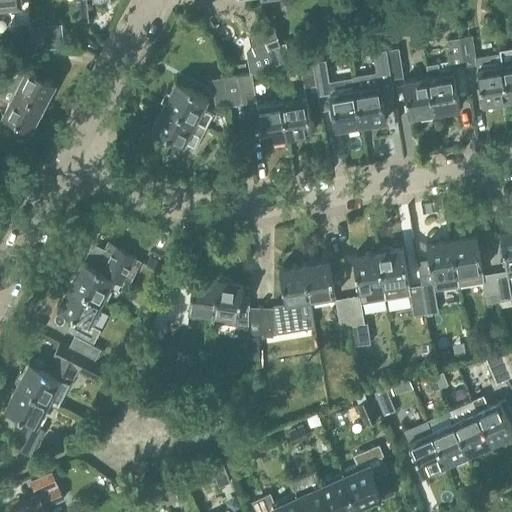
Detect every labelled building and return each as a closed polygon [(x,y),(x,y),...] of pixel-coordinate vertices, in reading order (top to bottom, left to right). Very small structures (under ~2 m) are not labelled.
[(0,0),(0,12),(23,10),(22,0),(0,0)] [(74,0),(77,22),(89,21),(87,0),(74,0)] [(65,46),(62,23),(44,25),(46,48),(65,46)] [(30,27),(32,49),(46,48),(44,25),(30,27)] [(276,26),(264,30),(272,50),(276,66),(297,60),(292,41),(281,44),(276,26)] [(247,50),(250,71),(252,71),(252,73),(276,66),(272,50),(264,30),(249,34),(253,48),(247,50)] [(461,37),(466,66),(478,64),(473,35),(461,37)] [(466,66),(461,37),(448,39),(453,68),(466,66)] [(387,49),(386,41),(373,43),(379,81),(392,79),(387,49)] [(387,49),(392,79),(404,77),(399,47),(387,49)] [(502,63),(506,85),(508,99),(511,98),(511,50),(501,52),(503,62),(502,63)] [(331,89),(326,59),(314,61),(318,91),(331,89)] [(293,89),(280,91),(282,99),(288,136),(313,132),(307,95),(306,93),(318,91),(314,61),(301,64),(305,89),(293,89)] [(429,75),(431,89),(435,112),(460,107),(454,71),(451,71),(449,61),(439,62),(427,64),(429,75)] [(6,85),(16,91),(44,105),(56,83),(18,63),(15,68),(11,66),(0,86),(4,88),(3,90),(4,90),(6,85)] [(502,63),(477,67),(483,103),(508,99),(506,85),(502,63)] [(239,75),(242,94),(244,104),(257,102),(252,73),(252,71),(250,71),(250,73),(239,75)] [(387,120),(384,100),(395,98),(392,79),(379,81),(377,71),(354,75),(355,87),(357,97),(361,124),(387,120)] [(239,75),(225,77),(231,106),(244,104),(242,94),(239,75)] [(429,75),(404,79),(410,116),(435,112),(431,89),(429,75)] [(231,106),(225,77),(212,79),(216,108),(231,106)] [(166,102),(164,104),(196,121),(206,126),(213,112),(204,107),(209,97),(177,81),(171,92),(167,90),(162,100),(166,102)] [(1,95),(9,100),(2,113),(32,129),(44,105),(16,91),(6,85),(4,90),(3,90),(1,95)] [(355,87),(330,91),(337,128),(361,124),(355,87)] [(257,104),(263,140),(288,136),(282,99),(257,104)] [(196,121),(164,104),(152,128),(184,145),(188,137),(199,142),(207,126),(206,126),(196,121)] [(507,270),(495,272),(500,301),(511,299),(511,297),(509,277),(511,275),(511,228),(500,231),(507,270)] [(460,286),(484,282),(488,303),(500,301),(495,272),(484,274),(483,270),(477,234),(452,239),(460,286)] [(429,259),(418,261),(422,284),(426,313),(439,311),(434,279),(447,277),(449,287),(460,286),(452,239),(427,243),(429,259)] [(85,261),(83,260),(71,284),(103,301),(111,285),(119,289),(123,280),(129,283),(141,260),(135,256),(136,254),(109,241),(105,249),(94,243),(85,261)] [(410,294),(414,315),(426,313),(422,284),(410,286),(409,282),(410,282),(404,247),(379,251),(387,298),(410,294)] [(348,297),(353,326),(356,345),(371,343),(368,322),(365,323),(362,302),(387,298),(379,251),(353,255),(360,295),(348,297)] [(336,296),(330,259),(305,263),(312,300),(336,296)] [(289,303),(289,307),(296,306),(297,313),(313,310),(311,300),(312,300),(305,263),(280,267),(286,304),(289,303)] [(192,287),(168,283),(150,332),(162,337),(169,319),(188,322),(190,311),(212,315),(212,320),(218,278),(194,274),(192,287)] [(212,321),(249,326),(249,336),(261,336),(261,307),(249,307),(249,309),(241,308),(244,282),(218,278),(212,320),(212,321)] [(58,307),(76,316),(70,328),(95,341),(101,329),(91,323),(103,301),(71,284),(58,307)] [(353,326),(348,297),(336,299),(340,328),(353,326)] [(261,336),(262,336),(261,343),(272,343),(272,336),(274,336),(274,307),(261,307),(261,336)] [(75,335),(69,347),(69,348),(95,361),(101,348),(75,335)] [(42,367),(45,362),(36,357),(33,362),(30,361),(18,385),(51,402),(59,406),(79,367),(100,378),(105,368),(94,362),(95,361),(69,348),(59,343),(52,356),(56,358),(50,371),(42,367)] [(511,350),(501,354),(511,377),(511,376),(511,350)] [(511,377),(501,354),(487,359),(497,383),(511,377)] [(435,375),(440,388),(448,384),(443,372),(435,375)] [(440,388),(435,375),(427,379),(432,391),(440,388)] [(146,383),(136,377),(133,381),(123,399),(134,405),(146,383)] [(146,383),(134,405),(145,411),(157,388),(146,383)] [(5,408),(32,422),(18,448),(31,455),(44,428),(38,425),(51,402),(18,385),(5,408)] [(155,416),(167,394),(157,388),(145,411),(155,416)] [(396,410),(386,388),(375,393),(384,415),(396,410)] [(165,422),(177,400),(167,394),(155,416),(165,422)] [(488,404),(484,395),(472,399),(492,443),(511,434),(511,425),(500,399),(488,404)] [(472,399),(450,409),(469,453),(492,443),(472,399)] [(176,428),(188,406),(177,400),(165,422),(176,428)] [(186,434),(199,412),(188,406),(176,428),(186,434)] [(469,453),(450,409),(427,419),(447,463),(469,453)] [(197,440),(209,417),(199,412),(186,434),(197,440)] [(209,417),(197,440),(208,445),(220,423),(209,417)] [(404,429),(423,473),(447,463),(427,419),(404,429)] [(296,429),(302,441),(308,438),(303,426),(296,429)] [(302,441),(296,429),(289,432),(294,444),(302,441)] [(380,443),(354,454),(358,464),(343,471),(360,509),(395,493),(387,476),(376,481),(367,461),(385,454),(380,443)] [(225,456),(233,476),(245,471),(237,451),(225,456)] [(17,454),(0,460),(0,470),(20,464),(17,454)] [(221,459),(210,464),(220,486),(231,481),(221,459)] [(333,511),(320,481),(321,481),(315,469),(291,479),(296,491),(305,511),(333,511)] [(333,511),(352,511),(360,509),(343,471),(321,481),(320,481),(333,511)] [(15,505),(16,508),(6,511),(47,511),(45,507),(64,498),(59,486),(56,487),(50,473),(32,480),(38,495),(15,505)] [(158,482),(159,486),(165,499),(167,504),(179,499),(170,477),(158,482)] [(165,499),(159,486),(151,489),(157,502),(165,499)] [(305,511),(296,491),(274,501),(271,495),(256,502),(260,511),(305,511)]
